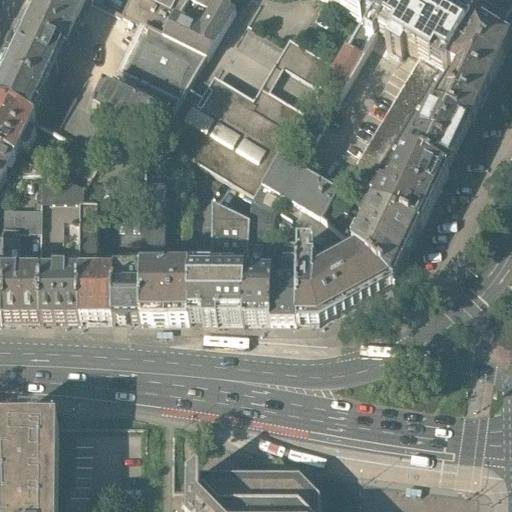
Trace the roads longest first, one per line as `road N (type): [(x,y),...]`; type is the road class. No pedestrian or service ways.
road 1 (primary): [(0,366),(261,385)]
road 2 (primary): [(261,385),(343,424),(446,440),(511,436)]
road 3 (primary): [(511,255),(464,313),(401,358)]
road 4 (primary): [(401,358),(351,375),(261,385)]
